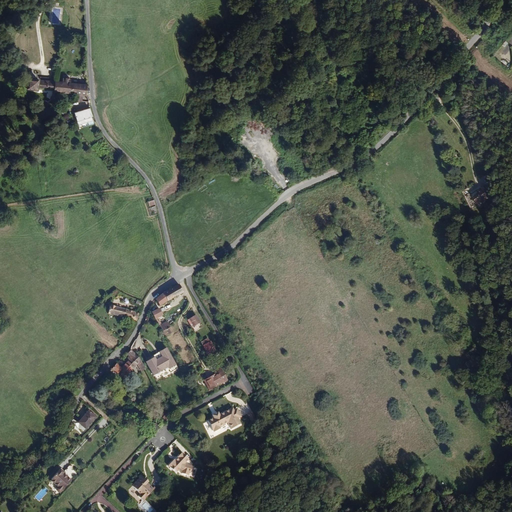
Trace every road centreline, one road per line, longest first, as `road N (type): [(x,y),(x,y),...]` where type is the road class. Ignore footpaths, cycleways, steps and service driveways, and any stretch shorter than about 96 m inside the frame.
road 1 (tertiary): [(503,0),(374,149),(298,187),(221,254),(182,275)]
road 2 (residential): [(84,0),(98,124),(149,183),(182,275)]
road 3 (tertiary): [(182,275),(149,299),(123,348),(34,462),(0,484)]
road 4 (residential): [(182,275),(253,393)]
road 5 (track): [(253,393),(323,511)]
